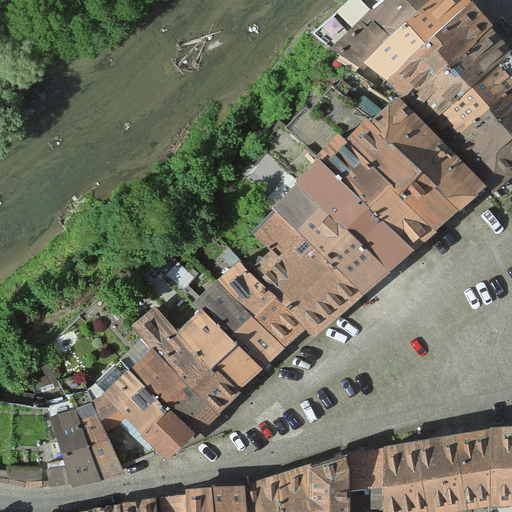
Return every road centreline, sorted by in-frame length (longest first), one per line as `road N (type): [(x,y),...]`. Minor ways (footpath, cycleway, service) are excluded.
road 1 (unclassified): [(239,457),(511,237)]
road 2 (residential): [(511,398),(239,457)]
road 3 (unclassified): [(239,457),(111,493),(0,498)]
